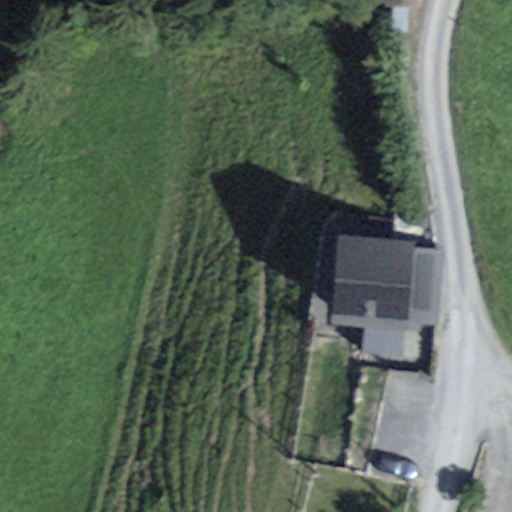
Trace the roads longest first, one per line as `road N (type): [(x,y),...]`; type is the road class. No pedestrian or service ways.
road 1 (unclassified): [(440,511),(471,386),(458,246)]
road 2 (track): [(446,0),(435,69),(458,246)]
